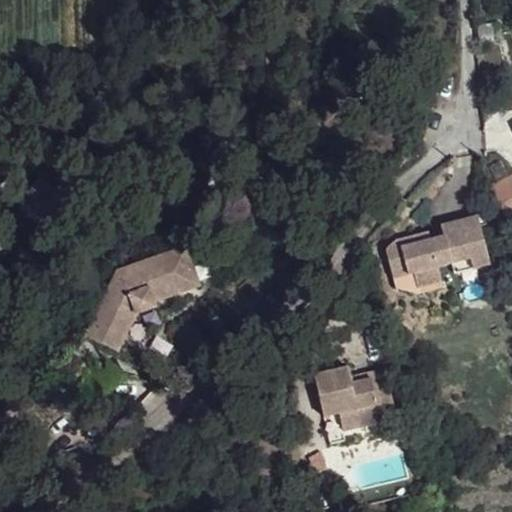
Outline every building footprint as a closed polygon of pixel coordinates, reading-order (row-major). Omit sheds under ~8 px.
[(478,24),(478,43),(495,42),(493,24),(478,24)] [(511,175),(492,185),(506,221),(511,218),(511,175)] [(386,253),(393,279),(413,274),(418,288),(441,282),(437,268),(452,263),(455,274),(490,264),(477,216),(441,226),(444,238),(431,241),(428,233),(394,243),(386,253)] [(86,335),(103,344),(109,330),(125,337),(136,313),(156,306),(154,301),(200,284),(186,246),(130,266),(120,286),(112,283),(86,335)] [(118,271),(112,283),(120,286),(130,266),(118,271)] [(109,330),(103,344),(118,351),(125,337),(109,330)] [(339,414),(343,432),(397,419),(385,370),(371,373),(372,379),(351,384),(350,378),(348,369),(314,376),(324,417),(339,414)] [(350,378),(351,384),(372,379),(371,373),(350,378)]
